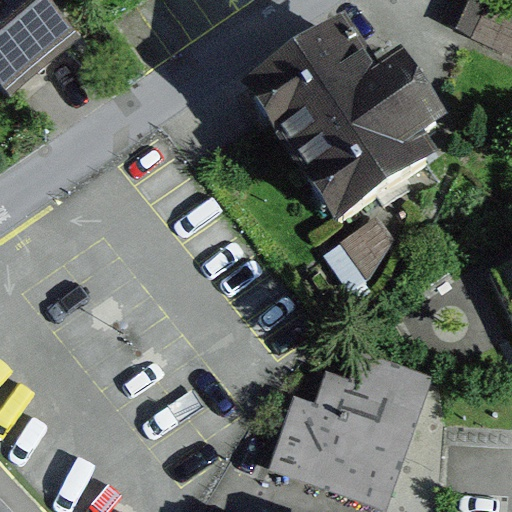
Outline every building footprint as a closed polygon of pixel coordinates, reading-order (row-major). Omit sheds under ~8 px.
[(0,0),(0,88),(13,103),(41,78),(73,50),(27,0),(0,0)] [(467,30),(511,52),(511,15),(482,0),(467,30)] [(381,19),(231,107),(333,241),(462,171),(381,19)] [(388,214),(332,248),(353,283),(409,248),(388,214)] [(346,511),(393,511),(432,382),(318,353),(252,472),(346,511)]
